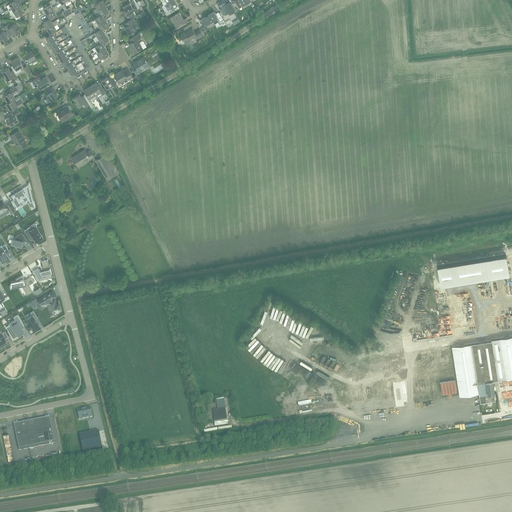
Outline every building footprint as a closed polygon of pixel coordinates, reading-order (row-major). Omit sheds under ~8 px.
[(12,0),(13,2),(9,4),(7,6),(8,9),(10,12),(20,6),(18,2),(20,1),(19,0),(12,0)] [(93,10),(95,12),(106,6),(102,0),(95,5),(97,8),(93,10)] [(177,5),(174,0),(173,0),(164,5),(167,10),(166,11),(166,12),(168,15),(179,8),(177,5)] [(242,4),(239,0),(231,0),(233,4),(231,5),(235,11),(237,10),(236,8),(242,4)] [(137,9),(135,5),(136,4),(134,1),(130,3),(129,1),(122,5),(125,10),(124,11),(125,13),(124,13),(128,20),(135,16),(133,12),(135,11),(138,10),(137,9)] [(235,11),(231,5),(230,4),(227,5),(226,2),(219,6),(223,14),(228,12),(229,15),(235,11)] [(47,14),(58,7),(57,5),(54,7),(53,7),(52,8),(51,5),(44,9),(47,14)] [(24,11),(20,6),(10,12),(11,15),(13,14),(16,20),(21,17),(19,14),(24,11)] [(109,11),(106,6),(95,12),(96,14),(100,12),(101,15),(102,15),(109,11)] [(59,9),(58,7),(47,14),(50,19),(57,15),(55,12),(59,9)] [(175,23),(174,24),(177,28),(188,22),(186,18),(184,19),(179,12),(171,17),(175,23)] [(224,22),(220,15),(219,12),(216,14),(214,12),(209,15),(214,23),(216,22),(218,25),(221,23),(221,24),(222,23),(221,22),(223,20),(224,22)] [(106,20),(102,15),(101,15),(95,19),(97,22),(93,24),(94,26),(106,20)] [(214,23),(209,15),(203,18),(204,21),(201,22),(206,31),(211,28),(209,26),(214,23)] [(136,30),(135,28),(138,26),(137,23),(136,23),(134,18),(124,24),(126,27),(125,27),(129,34),(136,30)] [(47,28),(60,21),(59,19),(52,23),(50,19),(43,23),(47,28)] [(109,25),(106,20),(94,26),(96,29),(100,26),(101,29),(102,28),(103,29),(109,25)] [(55,26),(58,24),(59,24),(61,23),(60,21),(47,28),(50,34),(57,30),(55,26)] [(7,31),(9,34),(9,35),(12,33),(13,36),(20,32),(15,24),(10,27),(8,24),(4,27),(7,31)] [(106,34),(103,29),(102,28),(101,29),(95,33),(97,36),(93,39),(94,41),(106,34)] [(180,35),(183,39),(186,44),(190,41),(189,40),(195,36),(197,39),(203,35),(200,29),(195,33),(192,29),(185,33),(184,32),(180,35)] [(8,39),(6,36),(9,34),(7,31),(5,33),(4,31),(0,33),(0,32),(0,38),(2,43),(8,39)] [(143,40),(139,33),(130,38),(132,42),(129,44),(134,51),(142,46),(140,43),(143,40)] [(49,43),(56,39),(53,34),(46,38),(49,43)] [(109,39),(106,34),(94,41),(95,42),(100,40),(101,43),(102,43),(103,43),(109,39)] [(52,48),(59,43),(56,39),(49,43),(52,48)] [(56,52),(62,48),(59,43),(52,48),(55,53),(56,52)] [(106,48),(103,43),(102,43),(101,43),(95,47),(97,50),(91,54),(93,56),(96,54),(106,48)] [(59,57),(66,53),(63,48),(62,48),(56,52),(59,57)] [(106,48),(96,54),(98,57),(96,58),(98,60),(100,59),(101,60),(103,59),(102,57),(109,53),(106,48)] [(32,51),(25,55),(27,57),(23,60),(27,66),(32,63),(37,60),(35,57),(36,57),(32,51)] [(62,61),(69,57),(66,53),(59,57),(62,61)] [(72,62),(71,61),(69,57),(62,61),(65,66),(66,65),(72,62)] [(132,66),(136,74),(141,71),(140,70),(149,65),(144,57),(134,63),(135,65),(132,66)] [(12,62),(13,64),(17,70),(18,71),(18,72),(19,72),(21,71),(21,70),(21,69),(20,68),(23,66),(18,58),(12,62)] [(69,70),(76,66),(73,61),(71,61),(72,62),(66,65),(69,70)] [(79,70),(76,66),(69,70),(72,75),(79,70)] [(18,78),(14,72),(12,74),(9,68),(2,72),(7,80),(11,78),(12,81),(18,78)] [(114,74),(118,81),(119,83),(127,78),(129,80),(133,77),(128,69),(124,71),(122,70),(114,74)] [(50,83),(46,76),(41,79),(40,77),(30,82),(33,88),(40,84),(42,88),(50,83)] [(117,84),(112,76),(109,78),(108,77),(102,81),(106,88),(110,86),(111,88),(117,84)] [(11,92),(4,97),(7,103),(14,99),(15,98),(13,95),(18,92),(17,89),(20,88),(23,86),(21,83),(15,87),(15,86),(9,90),(11,92)] [(96,83),(90,87),(95,95),(97,98),(103,95),(106,93),(101,86),(99,87),(96,83)] [(95,95),(90,87),(84,90),(89,98),(95,95)] [(52,88),(45,92),(47,94),(46,95),(48,98),(45,99),(46,100),(44,101),(46,104),(50,102),(58,97),(52,88)] [(87,101),(84,95),(81,97),(80,94),(73,98),(77,106),(83,103),(86,107),(90,105),(87,101)] [(18,108),(24,105),(20,99),(16,102),(14,99),(7,103),(6,103),(10,110),(17,105),(18,108)] [(62,120),(72,114),(67,106),(56,112),(62,120)] [(21,113),(18,108),(10,113),(12,115),(5,119),(8,123),(11,126),(19,121),(16,115),(21,113)] [(18,131),(14,133),(10,136),(13,141),(14,140),(19,149),(27,145),(18,131)] [(73,158),(75,162),(77,165),(85,160),(86,161),(94,157),(93,155),(90,150),(87,152),(85,150),(80,153),(81,154),(73,158)] [(96,160),(103,172),(106,177),(114,172),(104,155),(96,160)] [(12,195),(10,197),(11,196),(17,206),(21,204),(22,204),(22,205),(22,204),(23,204),(22,203),(27,200),(31,206),(30,206),(32,210),(35,208),(31,191),(26,194),(25,193),(23,190),(21,191),(20,190),(12,195)] [(6,206),(3,200),(0,201),(0,212),(7,208),(11,213),(15,211),(10,203),(6,206)] [(35,242),(42,238),(36,227),(32,229),(30,227),(25,231),(30,240),(33,238),(35,242)] [(24,242),(26,240),(22,233),(16,236),(15,239),(13,239),(11,245),(16,246),(19,251),(22,249),(21,247),(22,247),(23,241),(24,242)] [(5,262),(10,259),(6,253),(9,251),(5,245),(2,247),(2,246),(0,246),(0,259),(2,263),(3,264),(5,262)] [(38,268),(33,271),(37,279),(43,276),(44,279),(52,277),(48,260),(42,262),(44,270),(40,271),(38,268)] [(11,281),(10,288),(22,286),(27,295),(32,292),(29,285),(34,282),(30,276),(25,279),(23,276),(18,279),(18,280),(11,281)] [(38,304),(41,304),(42,304),(42,303),(44,303),(45,306),(48,305),(49,310),(51,316),(57,315),(56,312),(61,311),(59,305),(59,303),(56,304),(55,297),(56,296),(53,291),(37,300),(38,304)] [(33,330),(39,326),(35,319),(38,317),(34,311),(31,312),(32,315),(26,319),(29,323),(28,324),(30,328),(32,327),(33,330)] [(6,327),(13,339),(17,336),(18,334),(19,336),(24,333),(21,328),(24,326),(18,315),(14,317),(17,322),(11,326),(10,325),(6,327)] [(0,347),(8,343),(6,339),(9,337),(5,331),(2,333),(4,336),(0,338),(0,347)] [(283,344),(284,342),(274,335),(273,336),(283,344)] [(492,340),(484,341),(452,346),(460,396),(479,393),(480,403),(495,401),(494,394),(495,393),(493,381),(499,380),(499,379),(511,376),(511,336),(492,339),(492,340)] [(267,342),(265,344),(276,352),(278,350),(267,342)] [(297,356),(298,353),(287,345),(285,347),(297,356)] [(296,346),(293,349),(307,360),(309,357),(304,353),(296,346)] [(312,364),(316,360),(312,356),(308,361),(312,364)] [(301,368),(303,366),(291,359),(290,361),(301,368)] [(328,373),(330,371),(318,365),(317,367),(328,373)] [(307,369),(306,371),(318,377),(319,375),(307,369)] [(331,371),(329,373),(341,381),(342,378),(331,371)] [(291,375),(289,377),(307,389),(309,387),(291,375)] [(451,396),(451,393),(457,392),(455,381),(440,383),(442,394),(448,393),(448,396),(451,396)] [(301,390),(310,400),(312,398),(303,388),(301,390)] [(305,401),(307,399),(299,389),(297,390),(305,401)] [(326,403),(321,400),(323,396),(318,393),(316,396),(315,395),(312,398),(324,406),(326,403)] [(332,401),(332,407),(344,406),(343,402),(347,402),(347,394),(336,395),(337,401),(332,401)] [(319,413),(320,409),(318,408),(319,407),(308,401),(307,405),(312,407),(311,409),(319,413)] [(90,408),(77,410),(79,419),(92,417),(90,408)] [(213,410),(214,422),(227,420),(225,408),(213,410)] [(49,418),(14,425),(19,450),(55,443),(49,418)] [(422,433),(422,428),(417,429),(417,432),(413,432),(413,436),(418,436),(418,437),(422,437),(422,436),(425,436),(425,433),(422,433)] [(98,431),(79,435),(80,438),(81,442),(81,445),(82,449),(83,453),(102,449),(98,431)]
